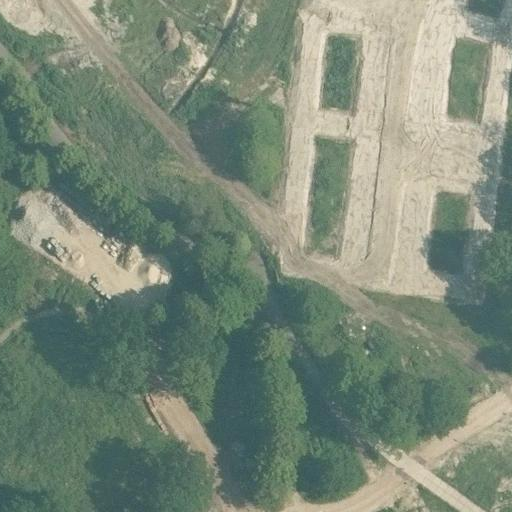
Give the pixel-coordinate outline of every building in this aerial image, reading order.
[(145,0),(146,10),(154,10),(154,0),(145,0)] [(169,0),(169,10),(214,11),(214,0),(169,0)] [(501,0),(458,0),(456,8),(471,13),(469,18),(482,22),(483,18),(498,23),(506,1),(501,0)] [(431,8),(427,20),(435,22),(439,11),(431,8)] [(146,10),(145,22),(153,22),(154,10),(146,10)] [(169,10),(168,32),(213,33),(214,11),(169,10)] [(46,18),(45,42),(90,44),(91,20),(77,19),(77,14),(64,14),(64,19),(46,18)] [(427,20),(423,31),(431,34),(435,22),(427,20)] [(166,32),(166,53),(168,53),(213,55),(213,33),(168,32),(166,32)] [(381,37),(379,49),(387,50),(389,38),(381,37)] [(145,40),(145,52),(153,52),(153,40),(145,40)] [(45,42),(44,66),(63,67),(63,72),(76,72),(76,67),(92,68),(92,44),(90,44),(45,42)] [(443,46),(440,75),(485,81),(488,51),(472,49),(473,44),(460,43),(459,47),(443,46)] [(319,49),(316,73),(361,78),(364,54),(350,53),(351,48),(338,46),(337,51),(319,49)] [(168,53),(167,76),(181,77),(181,81),(194,82),(194,77),(212,77),(213,55),(168,53)] [(316,73),(314,97),(332,99),(331,104),(344,105),(345,100),(358,102),(361,78),(316,73)] [(104,75),(104,87),(112,87),(112,75),(104,75)] [(440,75),(437,104),(481,109),(485,81),(440,75)] [(144,76),(144,88),(152,88),(153,76),(144,76)] [(415,90),(414,101),(422,102),(423,90),(415,90)] [(414,101),(412,113),(421,114),(422,102),(414,101)] [(437,104),(433,133),(478,138),(481,109),(437,104)] [(371,117),(370,129),(378,130),(380,118),(371,117)] [(370,129),(369,141),(377,142),(378,130),(370,129)] [(433,133),(430,162),(446,164),(445,169),(458,170),(459,166),(475,167),(478,138),(433,133)] [(308,142),(305,172),(350,177),(353,147),(337,146),(338,141),(325,139),(324,144),(308,142)] [(406,168),(405,180),(413,181),(414,169),(406,168)] [(305,172),(302,201),(346,206),(350,177),(305,172)] [(405,180),(404,192),(412,193),(413,181),(405,180)] [(363,196),(361,207),(369,208),(371,197),(363,196)] [(302,201),(299,229),(343,234),(346,206),(302,201)] [(361,207),(360,219),(368,220),(369,208),(361,207)] [(422,213),(419,237),(422,237),(466,242),(469,218),(451,216),(451,211),(438,210),(438,215),(422,213)] [(299,229),(295,259),(311,261),(311,266),(324,267),(324,262),(340,264),(343,234),(299,229)] [(422,237),(419,261),(432,262),(432,267),(445,268),(445,264),(464,266),(466,242),(422,237)] [(355,266),(353,278),(361,279),(363,267),(355,266)] [(395,271),(393,283),(401,284),(403,272),(395,271)] [(72,359),(63,344),(33,364),(42,379),(72,359)] [(135,348),(109,362),(131,402),(157,387),(150,375),(154,372),(147,358),(142,360),(135,348)] [(109,362),(84,376),(106,416),(131,402),(109,362)] [(84,376),(59,390),(80,430),(106,416),(84,376)] [(59,390),(33,405),(54,444),(80,430),(59,390)] [(146,409),(137,413),(143,424),(152,419),(146,409)] [(137,413),(129,418),(135,429),(143,424),(137,413)] [(12,420),(0,428),(0,453),(16,474),(39,456),(12,420)] [(95,437),(87,441),(93,452),(101,447),(95,437)] [(87,441),(78,446),(84,457),(93,452),(87,441)] [(191,449),(168,466),(188,493),(178,501),(185,511),(201,511),(204,511),(198,503),(219,487),(210,475),(214,472),(205,458),(200,462),(191,449)] [(0,453),(0,485),(16,474),(0,453)] [(52,462),(44,468),(51,478),(59,472),(52,462)] [(8,495),(1,501),(8,511),(16,505),(8,495)] [(135,498),(115,511),(159,511),(152,500),(141,507),(135,498)]
